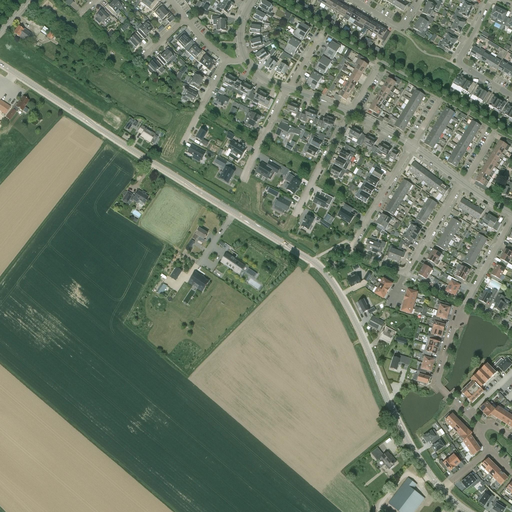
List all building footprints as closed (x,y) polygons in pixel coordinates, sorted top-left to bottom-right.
[(123,5),(118,0),(112,0),(114,1),(111,3),(118,10),(123,5)] [(151,10),(158,1),(156,0),(153,0),(152,0),(149,0),(145,6),(151,10)] [(234,4),(228,1),(228,0),(224,0),(222,4),(231,9),(234,4)] [(271,13),(272,11),(270,9),(272,6),(263,0),(261,5),(260,5),(259,6),(260,7),(259,7),(262,9),(260,11),(273,18),(274,15),(271,13)] [(330,9),(335,1),(333,0),(329,0),(326,6),(330,9)] [(400,0),(398,0),(395,6),(399,9),(403,2),(400,0)] [(469,2),(470,2),(465,0),(460,0),(460,1),(462,4),(463,5),(462,8),(471,13),(473,7),(468,4),(469,2)] [(335,12),(340,4),(335,1),(330,9),(335,12)] [(403,12),(406,8),(406,9),(408,5),(403,2),(399,9),(403,12)] [(434,5),(428,2),(425,8),(433,12),(435,9),(438,10),(440,5),(435,3),(434,5)] [(105,7),(113,15),(118,10),(111,3),(109,6),(108,4),(105,7)] [(161,4),(153,12),(158,17),(165,11),(162,8),(164,7),(161,4)] [(219,8),(217,7),(216,10),(221,13),(223,11),(228,14),(231,9),(222,4),(219,8)] [(340,14),(344,7),(340,4),(335,12),(340,14)] [(344,17),(349,9),(344,7),(340,14),(344,17)] [(495,23),(501,10),(495,7),(489,19),(491,20),(491,21),(495,23)] [(348,21),(354,11),(350,8),(349,9),(344,17),(344,18),(348,21)] [(428,16),(427,19),(432,22),(434,19),(431,17),(433,12),(425,8),(422,14),(428,16)] [(454,14),(452,13),(452,14),(461,18),(462,15),(468,18),(471,13),(462,8),(460,12),(457,10),(454,14)] [(103,23),(108,18),(111,20),(113,18),(105,10),(103,12),(101,10),(96,16),(97,17),(95,20),(99,24),(101,22),(103,23)] [(507,19),(505,18),(507,13),(501,10),(495,23),(499,25),(499,24),(504,26),(507,19)] [(169,19),(172,16),(168,12),(167,13),(165,11),(158,17),(163,23),(166,20),(169,23),(171,22),(169,19)] [(253,17),(253,18),(262,23),(264,23),(264,26),(270,27),(271,24),(265,23),(266,22),(263,21),(266,16),(257,11),(255,15),(254,16),(253,17)] [(354,11),(348,21),(353,24),(354,22),(359,14),(354,11)] [(354,22),(353,24),(357,27),(364,17),(359,14),(354,22)] [(452,15),(454,16),(452,19),(455,21),(453,24),(463,29),(465,23),(460,20),(461,18),(452,14),(452,15)] [(220,16),(212,16),(212,20),(216,20),(216,25),(227,25),(227,20),(220,20),(220,16)] [(362,29),(363,27),(368,20),(364,17),(357,27),(362,29)] [(425,21),(420,18),(417,23),(424,28),(428,23),(431,25),(432,22),(427,19),(425,21)] [(368,30),(373,23),(368,20),(363,27),(368,30)] [(147,21),(142,26),(148,33),(151,31),(152,32),(155,30),(147,21)] [(297,30),(307,35),(308,33),(307,32),(310,29),(301,23),(297,30)] [(373,33),(377,25),(373,23),(368,30),(373,33)] [(425,33),(422,31),(424,28),(417,23),(413,29),(419,32),(417,34),(424,38),(425,36),(424,35),(425,33)] [(137,31),(144,40),(147,37),(146,36),(148,33),(142,26),(140,24),(136,28),(136,29),(138,30),(137,31)] [(451,30),(448,28),(447,31),(453,34),(454,32),(460,34),(463,29),(453,24),(451,30)] [(220,34),(220,31),(226,31),(227,25),(216,25),(216,31),(214,31),(214,34),(220,34)] [(249,32),(250,33),(260,34),(261,27),(251,25),(250,30),(250,31),(249,32)] [(377,36),(382,28),(377,25),(373,33),(377,36)] [(25,41),(31,33),(24,29),(23,30),(19,26),(14,33),(19,37),(25,41)] [(381,40),(384,42),(388,35),(385,33),(386,31),(382,28),(377,36),(382,39),(381,40)] [(293,33),(293,34),(294,35),(293,36),(302,41),(304,37),(305,38),(307,35),(297,30),(296,31),(295,31),(294,31),(293,33)] [(447,31),(445,33),(448,35),(445,40),(453,46),(457,40),(451,37),(453,34),(447,31)] [(51,40),(55,35),(50,32),(47,37),(51,40)] [(180,45),(187,39),(185,36),(186,35),(184,32),(175,40),(180,45)] [(42,41),(45,36),(40,33),(37,38),(42,41)] [(135,49),(141,43),(139,42),(142,39),(135,33),(133,35),(134,36),(128,41),(135,49)] [(288,45),(298,51),(299,48),(298,47),(300,44),(292,38),(288,45)] [(185,51),(194,43),(191,40),(189,41),(187,39),(180,45),(185,51)] [(251,48),(252,48),(262,46),(262,45),(264,45),(266,47),(271,44),(270,42),(269,41),(265,44),(265,43),(263,42),(261,43),(260,39),(250,41),(251,46),(251,48)] [(35,47),(36,46),(40,49),(43,45),(38,42),(38,43),(33,40),(30,44),(35,47)] [(442,42),(440,43),(437,46),(443,50),(445,48),(450,51),(453,46),(445,40),(443,43),(442,42)] [(340,47),(341,45),(338,43),(336,45),(332,42),(329,46),(328,45),(327,48),(336,53),(340,47)] [(191,56),(197,49),(195,47),(196,45),(194,43),(185,51),(191,56)] [(475,57),(480,49),(482,45),(479,43),(477,47),(475,45),(470,54),(475,57)] [(298,51),(288,45),(284,51),(293,56),(295,53),(296,53),(298,51)] [(166,51),(163,53),(170,60),(175,55),(167,47),(164,50),(166,51)] [(336,53),(327,48),(325,50),(326,51),(324,54),(333,60),(336,53)] [(197,61),(204,52),(201,50),(200,51),(197,49),(191,56),(197,61)] [(480,49),(475,57),(480,60),(485,52),(480,49)] [(259,62),(268,56),(263,50),(255,55),(258,59),(258,60),(258,61),(259,61),(259,62)] [(203,66),(208,58),(206,57),(207,55),(204,52),(197,61),(203,66)] [(480,60),(485,63),(490,55),(485,52),(480,60)] [(160,54),(157,57),(164,65),(165,65),(167,66),(168,66),(172,63),(170,60),(163,53),(161,56),(160,54)] [(355,64),(357,65),(358,65),(365,70),(368,65),(363,62),(365,59),(358,55),(356,58),(358,59),(355,64)] [(485,63),(490,67),(495,58),(490,55),(485,63)] [(318,63),(327,68),(331,62),(322,57),(320,61),(319,60),(318,63)] [(211,72),(215,67),(213,65),(215,62),(212,59),(211,61),(208,58),(203,66),(211,72)] [(490,67),(495,70),(501,61),(495,58),(490,67)] [(270,72),(271,72),(278,61),(276,60),(274,62),(271,59),(265,67),(269,70),(269,71),(270,72)] [(153,60),(147,66),(149,68),(147,70),(149,72),(150,73),(152,75),(154,73),(158,70),(161,74),(165,70),(162,68),(163,67),(157,60),(154,62),(153,60)] [(497,69),(503,72),(508,64),(503,61),(497,69)] [(283,76),(288,67),(282,63),(276,72),(280,74),(281,75),(282,76),(283,76)] [(327,68),(318,63),(316,65),(317,66),(315,70),(323,75),(327,68)] [(503,72),(508,75),(511,68),(511,66),(508,64),(503,72)] [(355,70),(362,74),(365,70),(358,65),(357,65),(355,70)] [(352,74),(360,79),(362,74),(355,70),(352,74)] [(196,72),(192,79),(201,83),(202,80),(204,81),(206,77),(196,72)] [(308,78),(318,84),(322,77),(313,72),(311,76),(310,75),(308,78)] [(228,86),(233,77),(228,74),(223,83),(228,86)] [(350,78),(357,83),(360,79),(352,74),(350,78)] [(460,77),(458,76),(453,84),(463,90),(467,82),(464,79),(465,78),(461,76),(460,77)] [(187,82),(188,83),(190,84),(189,85),(199,90),(201,87),(199,86),(201,83),(192,79),(190,77),(187,82)] [(237,87),(235,85),(238,79),(233,77),(228,86),(233,88),(232,90),(232,91),(235,92),(237,87)] [(344,81),(347,83),(354,87),(357,83),(350,78),(347,77),(344,81)] [(395,77),(393,81),(388,78),(385,83),(395,89),(396,89),(393,87),(396,83),(399,85),(401,81),(395,77)] [(318,84),(308,78),(307,80),(308,81),(306,85),(314,90),(318,84)] [(243,82),(240,88),(237,87),(235,92),(237,93),(237,94),(242,96),(243,94),(248,85),(243,82)] [(467,82),(463,90),(470,94),(476,84),(472,82),(471,84),(467,82)] [(344,87),(352,92),(354,87),(347,83),(344,87)] [(395,89),(385,83),(383,87),(393,94),(395,89)] [(246,95),(246,96),(246,98),(250,100),(253,95),(250,93),(253,87),(248,85),(243,94),(246,95)] [(478,99),(483,91),(479,89),(480,87),(477,85),(471,95),(478,99)] [(193,102),(197,95),(195,94),(197,91),(188,87),(187,90),(188,90),(184,97),(184,96),(183,97),(182,99),(182,100),(186,102),(187,101),(188,99),(193,102)] [(342,92),(349,96),(352,92),(344,87),(342,91),(342,92)] [(383,87),(380,92),(390,98),(393,94),(383,87)] [(425,96),(416,90),(416,89),(412,87),(411,89),(412,89),(410,94),(411,94),(422,101),(425,96)] [(258,90),(255,96),(253,95),(250,100),(253,101),(254,99),(259,102),(264,93),(258,90)] [(339,102),(341,98),(346,101),(349,96),(342,92),(342,91),(340,90),(337,96),(335,94),(333,99),(339,102)] [(483,91),(478,99),(485,103),(491,94),(487,91),(486,93),(483,91)] [(380,92),(377,96),(388,102),(390,98),(380,92)] [(269,98),(268,100),(266,100),(269,95),(264,93),(259,102),(258,104),(269,110),(273,101),(269,98)] [(410,100),(418,106),(422,101),(411,94),(408,98),(407,98),(406,100),(409,101),(410,100)] [(493,108),(498,100),(495,98),(496,96),(492,94),(486,104),(493,108)] [(223,104),(226,106),(229,100),(221,96),(220,99),(217,97),(213,104),(217,106),(218,105),(222,107),(223,104)] [(377,96),(375,101),(385,107),(388,102),(377,96)] [(17,112),(19,109),(23,111),(25,108),(24,107),(29,100),(23,97),(21,100),(18,104),(16,103),(15,106),(14,106),(12,108),(6,117),(10,120),(17,112)] [(0,114),(4,117),(10,107),(1,100),(0,101),(0,114)] [(406,106),(415,111),(418,106),(410,100),(409,101),(406,106)] [(498,100),(493,108),(500,113),(506,103),(503,101),(502,102),(498,100)] [(375,101),(372,105),(382,111),(385,107),(375,101)] [(292,113),(295,104),(290,102),(286,111),(292,113)] [(298,119),(300,113),(298,112),(300,106),(295,104),(292,113),(297,114),(295,118),(298,119)] [(509,118),(511,112),(511,108),(510,108),(511,106),(508,104),(502,113),(509,118)] [(372,115),(377,118),(379,116),(382,111),(372,105),(369,110),(374,112),(372,115)] [(403,111),(412,116),(415,111),(406,106),(404,110),(401,108),(400,110),(403,112),(403,111)] [(455,113),(446,108),(443,113),(452,118),(452,117),(455,113)] [(251,109),(249,112),(246,117),(250,119),(248,124),(253,127),(256,122),(257,123),(258,120),(259,120),(261,117),(261,116),(257,114),(257,113),(251,109)] [(305,122),(307,118),(309,119),(313,110),(307,109),(306,112),(303,111),(300,119),(300,120),(305,122)] [(316,126),(318,120),(315,119),(318,112),(313,110),(309,119),(314,121),(313,125),(316,126)] [(400,116),(409,121),(412,116),(403,111),(403,112),(400,116)] [(439,118),(448,123),(451,119),(454,121),(455,119),(452,117),(452,118),(443,113),(439,118)] [(326,130),(327,126),(330,117),(325,115),(323,122),(320,121),(318,127),(326,130)] [(395,118),(394,120),(396,122),(397,121),(406,126),(409,121),(400,116),(398,120),(395,118)] [(335,119),(330,117),(327,126),(332,128),(335,119)] [(131,118),(128,122),(125,128),(127,129),(134,121),(131,118)] [(445,128),(446,127),(448,123),(439,118),(436,123),(445,128)] [(129,130),(132,125),(135,127),(138,123),(134,121),(127,129),(129,130)] [(394,126),(403,132),(406,126),(397,121),(396,122),(394,126)] [(481,126),(472,121),(469,125),(467,123),(465,125),(468,127),(469,126),(478,131),(481,126)] [(433,128),(442,134),(445,129),(448,131),(449,129),(446,127),(445,128),(436,123),(433,128)] [(150,142),(155,135),(145,129),(146,128),(142,126),(138,131),(142,134),(141,136),(144,138),(150,142)] [(284,139),(287,135),(292,133),(293,130),(294,128),(291,127),(290,128),(287,127),(286,129),(280,126),(275,134),(284,139)] [(469,126),(468,127),(465,131),(474,136),(478,131),(469,126)] [(353,138),(358,130),(353,127),(350,131),(348,130),(344,136),(352,140),(353,138)] [(439,139),(440,138),(442,134),(433,128),(430,133),(439,139)] [(199,130),(195,138),(202,141),(200,144),(206,147),(208,143),(202,140),(205,133),(199,130)] [(358,145),(362,140),(359,138),(362,132),(358,130),(353,138),(358,140),(356,144),(358,145)] [(474,136),(465,131),(463,135),(460,133),(459,135),(462,137),(462,136),(471,141),(474,136)] [(235,136),(229,133),(226,137),(232,141),(235,136)] [(427,138),(436,144),(438,140),(441,141),(442,139),(440,138),(439,139),(430,133),(427,138)] [(322,143),(316,141),(318,138),(312,135),(308,143),(313,146),(319,149),(322,143)] [(367,135),(364,141),(362,140),(358,145),(361,147),(363,143),(368,146),(372,138),(367,135)] [(462,136),(462,137),(459,141),(468,147),(471,141),(462,136)] [(373,153),(376,148),(374,146),(377,140),(372,138),(368,146),(372,148),(370,152),(373,153)] [(432,150),(435,152),(436,150),(433,148),(436,144),(427,138),(424,144),(433,149),(432,150)] [(468,147),(459,141),(457,145),(454,144),(453,146),(456,147),(456,146),(465,152),(468,147)] [(507,152),(510,147),(511,144),(506,141),(504,144),(500,141),(497,146),(507,152)] [(242,156),(246,150),(233,142),(229,148),(234,151),(233,153),(236,154),(237,153),(242,156)] [(305,152),(307,153),(315,157),(318,152),(312,149),(313,146),(308,143),(304,150),(305,152)] [(382,143),(379,149),(376,148),(373,153),(375,155),(377,151),(382,154),(387,146),(382,143)] [(204,152),(191,145),(188,152),(194,155),(192,158),(195,160),(197,157),(201,159),(204,152)] [(387,161),(389,158),(391,156),(388,154),(391,148),(387,146),(382,154),(387,156),(385,160),(387,161)] [(456,146),(456,147),(453,151),(462,157),(465,152),(456,146)] [(494,150),(504,156),(507,152),(497,146),(494,150)] [(394,150),(391,156),(389,158),(394,161),(399,152),(394,150)] [(492,155),(502,161),(504,156),(494,150),(492,155)] [(342,151),(339,157),(344,159),(347,161),(350,155),(353,157),(354,154),(349,151),(347,154),(342,151)] [(462,157),(453,151),(451,156),(448,154),(447,156),(449,158),(450,157),(459,162),(462,157)] [(489,159),(499,165),(502,161),(492,155),(489,159)] [(447,162),(456,167),(459,162),(450,157),(449,158),(447,162)] [(220,178),(228,183),(234,172),(225,167),(227,163),(218,158),(215,163),(222,167),(220,169),(224,171),(220,178)] [(268,162),(263,159),(258,168),(269,173),(272,167),(274,168),(275,166),(279,168),(280,164),(270,158),(268,162)] [(334,165),(340,168),(346,171),(350,162),(347,161),(344,159),(343,162),(337,159),(334,165)] [(486,163),(496,170),(499,165),(489,159),(486,163)] [(413,174),(419,166),(414,162),(408,170),(413,174)] [(484,168),(494,174),(496,170),(486,163),(484,168)] [(372,175),(370,173),(369,173),(375,176),(380,180),(383,174),(378,171),(379,168),(374,165),(372,168),(375,170),(372,175)] [(418,178),(424,170),(419,166),(413,174),(418,178)] [(334,175),(333,177),(334,178),(337,179),(338,179),(338,177),(341,179),(342,178),(345,173),(348,175),(349,172),(346,171),(340,168),(339,170),(333,168),(330,173),(334,175)] [(481,172),(491,178),(494,174),(484,168),(481,172)] [(423,181),(429,173),(424,170),(418,178),(423,181)] [(491,184),(489,182),(491,178),(481,172),(478,176),(491,184)] [(378,182),(373,179),(375,176),(369,173),(365,181),(370,184),(375,188),(378,182)] [(428,185),(434,177),(429,173),(423,181),(428,185)] [(298,187),(301,183),(293,179),(294,177),(289,174),(287,178),(292,181),(287,189),(294,194),(296,190),(297,191),(299,187),(298,187)] [(478,187),(485,192),(487,188),(489,189),(491,184),(478,176),(475,181),(480,184),(478,187)] [(433,189),(439,181),(434,177),(428,185),(427,187),(432,191),(433,189)] [(511,177),(511,179),(511,180),(510,182),(509,182),(506,187),(504,186),(500,193),(506,196),(508,191),(511,192),(511,190),(511,177)] [(400,185),(409,190),(412,185),(403,180),(400,185)] [(374,190),(368,187),(370,184),(365,181),(360,189),(365,192),(370,195),(374,190)] [(437,192),(443,184),(439,181),(433,189),(437,192)] [(436,199),(440,194),(443,196),(449,188),(443,184),(437,192),(436,194),(433,197),(436,199)] [(397,190),(406,195),(409,190),(400,185),(397,190)] [(355,197),(358,199),(366,203),(369,198),(363,195),(365,192),(360,189),(357,193),(356,195),(355,197)] [(394,195),(403,200),(406,195),(397,190),(394,195)] [(142,206),(144,204),(148,197),(138,191),(134,197),(132,196),(133,195),(128,191),(121,202),(123,202),(126,205),(130,199),(142,206)] [(324,198),(317,195),(314,202),(317,204),(317,205),(320,207),(321,206),(324,208),(326,204),(330,206),(334,199),(326,195),(324,198)] [(391,200),(399,205),(403,200),(394,195),(391,200)] [(289,203),(280,198),(275,208),(284,213),(285,210),(287,212),(290,206),(288,204),(289,203)] [(425,204),(434,209),(437,204),(429,198),(425,204)] [(463,211),(468,202),(463,199),(458,208),(463,211)] [(388,205),(396,211),(399,205),(391,200),(388,205)] [(468,214),(473,205),(468,202),(463,211),(468,214)] [(422,209),(431,214),(434,209),(425,204),(422,209)] [(385,211),(393,216),(396,211),(388,205),(385,211)] [(473,217),(478,208),(473,205),(468,214),(473,217)] [(342,209),(338,216),(349,223),(354,216),(349,213),(351,210),(344,206),(342,209)] [(478,220),(483,212),(478,208),(473,217),(478,220)] [(419,214),(428,219),(431,214),(422,209),(419,214)] [(382,215),(379,219),(386,223),(388,225),(391,220),(394,222),(395,219),(391,216),(385,213),(384,216),(382,215)] [(416,219),(424,224),(428,219),(419,214),(416,219)] [(485,214),(479,224),(482,226),(483,224),(487,226),(493,217),(488,215),(487,216),(485,214)] [(314,219),(307,216),(305,220),(304,220),(303,222),(304,222),(302,226),(308,229),(314,219)] [(497,220),(493,217),(487,226),(497,232),(501,224),(497,221),(497,220)] [(382,230),(384,231),(385,229),(388,225),(386,223),(379,219),(377,224),(378,225),(376,227),(382,231),(382,230)] [(461,224),(453,219),(449,224),(458,229),(461,224)] [(322,220),(319,223),(328,229),(330,226),(322,220)] [(409,230),(416,235),(417,236),(421,231),(419,230),(421,227),(412,222),(410,224),(412,226),(409,230)] [(458,229),(449,224),(446,230),(454,235),(458,229)] [(192,238),(196,240),(198,236),(204,239),(207,233),(199,228),(196,234),(195,234),(192,238)] [(402,237),(412,243),(413,240),(414,241),(417,236),(416,235),(409,230),(406,235),(404,234),(402,237)] [(454,235),(446,230),(443,235),(451,240),(454,235)] [(475,240),(484,245),(487,239),(478,234),(475,240)] [(451,240),(443,235),(439,240),(448,246),(451,240)] [(371,252),(375,243),(377,239),(371,237),(370,241),(368,240),(367,240),(366,243),(366,244),(368,245),(366,250),(371,252)] [(448,246),(439,240),(436,246),(445,251),(448,246)] [(472,246),(481,250),(484,245),(475,240),(472,246)] [(375,243),(371,252),(377,254),(377,253),(380,254),(383,248),(380,247),(381,245),(375,243)] [(390,246),(386,256),(388,257),(388,259),(393,261),(397,251),(392,249),(393,247),(390,246)] [(469,251),(478,256),(481,250),(472,246),(469,251)] [(503,255),(511,259),(511,257),(511,249),(508,247),(507,250),(505,250),(503,255)] [(443,252),(442,252),(436,248),(435,251),(433,250),(430,255),(438,260),(443,252)] [(405,251),(398,249),(397,251),(393,261),(399,263),(401,258),(403,258),(404,258),(406,252),(405,251)] [(466,257),(475,261),(478,256),(469,251),(466,257)] [(430,255),(427,260),(429,261),(427,263),(434,267),(435,265),(437,265),(438,265),(440,261),(438,260),(430,255)] [(500,263),(506,267),(507,264),(508,264),(511,259),(503,255),(500,260),(501,260),(500,263)] [(475,261),(466,257),(463,262),(472,267),(475,261)] [(224,259),(219,266),(237,277),(241,271),(224,259)] [(425,266),(424,265),(421,270),(429,275),(434,267),(427,263),(425,266)] [(470,267),(463,263),(459,271),(467,276),(470,271),(468,270),(470,267)] [(494,270),(502,275),(505,270),(504,269),(506,267),(500,263),(498,266),(497,265),(494,270)] [(182,272),(177,268),(171,277),(177,281),(182,272)] [(417,280),(425,284),(427,280),(426,280),(426,279),(429,275),(421,270),(418,275),(419,276),(417,280)] [(502,275),(494,270),(491,275),(492,276),(491,279),(497,282),(498,279),(499,280),(502,275)] [(463,280),(464,281),(467,276),(459,271),(454,279),(456,280),(461,283),(463,280)] [(209,282),(195,273),(189,283),(193,286),(195,283),(200,286),(198,289),(202,292),(209,282)] [(351,277),(347,279),(351,287),(355,285),(357,284),(361,282),(357,274),(355,275),(354,274),(350,276),(351,277)] [(460,289),(459,287),(460,286),(454,283),(456,280),(454,279),(449,276),(447,279),(451,281),(448,286),(457,291),(459,290),(460,289)] [(392,284),(384,279),(381,284),(389,289),(392,284)] [(161,295),(167,287),(163,284),(158,293),(161,295)] [(381,284),(378,289),(386,294),(389,289),(381,284)] [(454,296),(455,295),(457,295),(458,293),(457,291),(448,286),(446,291),(442,289),(439,293),(447,296),(449,293),(454,296)] [(480,297),(479,300),(486,304),(489,298),(492,300),(497,292),(493,290),(492,292),(485,288),(482,294),(481,294),(480,296),(480,297)] [(378,289),(375,293),(383,298),(386,294),(378,289)] [(417,293),(408,290),(406,295),(416,298),(417,293)] [(494,309),(500,312),(502,308),(503,309),(505,310),(508,305),(502,302),(503,300),(502,300),(504,297),(498,294),(494,302),(497,304),(494,309)] [(406,295),(404,300),(414,303),(416,298),(406,295)] [(364,300),(358,303),(363,313),(367,311),(369,314),(375,311),(374,308),(369,310),(364,300)] [(405,301),(403,306),(413,309),(414,303),(404,300),(404,301),(405,301)] [(437,305),(439,305),(437,311),(448,314),(450,308),(444,306),(445,304),(438,301),(437,305)] [(413,309),(403,306),(401,311),(411,314),(413,309)] [(447,320),(448,314),(437,311),(436,316),(434,316),(433,319),(440,321),(441,318),(447,320)] [(368,326),(380,332),(385,322),(373,316),(368,326)] [(440,321),(433,319),(432,322),(434,322),(432,328),(443,332),(445,325),(440,324),(440,321)] [(395,333),(387,328),(381,338),(390,343),(395,333)] [(430,334),(429,333),(428,336),(435,338),(436,336),(441,337),(443,332),(432,328),(430,334)] [(437,339),(429,337),(428,339),(430,340),(428,347),(438,350),(440,343),(436,342),(437,339)] [(438,350),(428,347),(427,352),(425,351),(424,354),(430,356),(431,354),(437,355),(438,350)] [(424,354),(423,357),(424,357),(423,363),(433,366),(435,360),(429,358),(430,356),(424,354)] [(391,370),(398,372),(400,365),(403,366),(405,359),(402,358),(401,361),(395,359),(391,370)] [(498,367),(504,372),(511,364),(511,363),(506,358),(499,366),(496,363),(493,367),(495,369),(498,367)] [(433,366),(423,363),(422,367),(419,366),(417,371),(425,373),(425,370),(431,372),(433,366)] [(498,375),(487,364),(471,380),(472,382),(461,393),(472,404),(483,392),(480,389),(490,379),(492,381),(498,375)] [(417,371),(416,374),(418,375),(416,381),(420,382),(420,383),(424,384),(424,383),(427,384),(429,378),(424,376),(425,373),(417,371)] [(491,406),(487,402),(480,409),(484,413),(491,406)] [(495,410),(491,406),(484,413),(488,417),(495,410)] [(503,410),(498,407),(493,416),(497,419),(503,410)] [(508,413),(503,410),(497,419),(502,422),(508,413)] [(511,417),(511,416),(508,413),(502,422),(507,425),(511,417)] [(456,418),(453,414),(451,416),(450,414),(445,419),(446,420),(445,421),(449,425),(456,418)] [(460,422),(456,418),(449,425),(453,429),(460,422)] [(453,429),(457,433),(464,426),(460,422),(453,429)] [(457,433),(461,437),(468,430),(464,426),(457,433)] [(425,434),(426,436),(423,437),(427,443),(432,440),(434,442),(440,438),(434,430),(429,433),(428,432),(425,434)] [(465,441),(472,434),(468,430),(461,437),(465,441)] [(463,442),(466,446),(474,440),(471,436),(465,441),(463,442)] [(436,444),(432,447),(436,453),(445,446),(441,440),(442,440),(440,438),(435,441),(436,444)] [(466,446),(469,451),(477,445),(474,440),(466,446)] [(468,452),(471,457),(481,450),(477,445),(469,451),(468,452)] [(448,458),(455,467),(460,463),(457,458),(459,456),(455,451),(452,454),(453,454),(448,458)] [(379,460),(381,462),(384,460),(386,464),(387,463),(387,464),(385,466),(389,470),(394,466),(393,465),(397,462),(393,457),(393,458),(388,452),(384,455),(382,453),(377,457),(379,459),(379,460)] [(443,462),(441,460),(439,462),(444,469),(446,467),(450,471),(455,467),(448,458),(443,462)] [(485,471),(485,470),(492,463),(488,459),(481,467),(485,471)] [(496,467),(492,463),(485,470),(489,474),(496,467)] [(500,471),(496,467),(489,474),(493,478),(500,471)] [(504,474),(500,471),(493,478),(497,481),(504,474)] [(508,478),(504,474),(497,481),(501,485),(508,478)] [(399,511),(414,511),(425,499),(413,489),(417,485),(408,478),(388,504),(399,511)] [(479,482),(475,478),(473,479),(471,478),(468,480),(466,478),(461,482),(467,490),(475,483),(476,484),(479,482)] [(489,494),(488,496),(485,494),(483,496),(482,495),(480,499),(481,499),(479,502),(485,506),(488,501),(491,503),(494,497),(489,494)] [(499,500),(496,499),(491,506),(494,507),(492,510),(496,511),(503,511),(505,509),(501,507),(502,504),(498,502),(499,500)]
